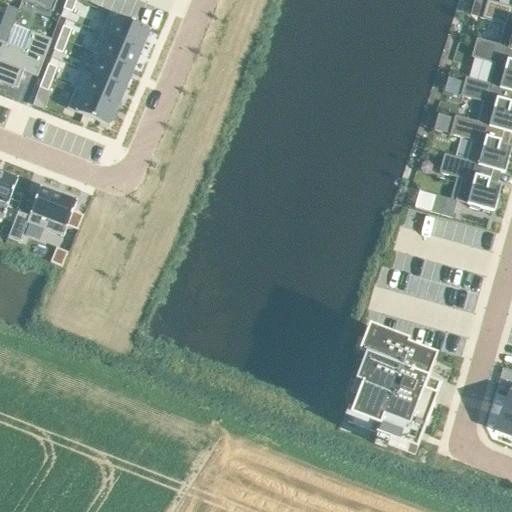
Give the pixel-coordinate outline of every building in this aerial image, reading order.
[(56,0),(22,0),(22,1),(52,13),(56,0)] [(74,0),(67,0),(63,9),(71,13),(76,1),(74,0)] [(487,1),(482,20),(504,26),(499,46),(511,49),(511,8),(509,7),(487,1)] [(109,15),(101,34),(141,51),(150,32),(109,15)] [(63,27),(58,39),(67,42),(71,30),(63,27)] [(5,44),(0,57),(0,85),(16,91),(24,73),(37,78),(51,41),(31,33),(24,51),(5,44)] [(101,34),(93,54),(99,57),(100,56),(133,70),(141,51),(101,34)] [(58,39),(54,51),(62,54),(67,42),(58,39)] [(476,40),(471,58),(494,64),(488,85),(511,91),(511,49),(499,46),(476,40)] [(99,57),(92,75),(125,89),(133,70),(100,56),(99,57)] [(48,65),(44,77),(52,80),(57,68),(48,65)] [(84,93),(84,94),(118,108),(125,89),(92,75),(84,93)] [(44,77),(39,89),(47,92),(52,80),(44,77)] [(465,78),(460,97),(483,103),(477,123),(503,130),(503,132),(511,134),(511,107),(510,107),(511,98),(511,91),(488,85),(465,78)] [(75,89),(67,109),(109,127),(118,108),(84,94),(84,93),(75,89)] [(455,117),(450,135),(472,141),(466,162),(493,169),(492,171),(504,174),(511,148),(499,145),(503,132),(503,130),(477,123),(455,117)] [(444,155),(439,174),(461,180),(455,202),(469,206),(469,208),(479,211),(480,209),(493,212),(498,196),(501,187),(488,184),(492,171),(493,169),(466,162),(444,155)] [(0,203),(7,206),(17,180),(0,173),(0,203)] [(18,213),(8,239),(19,243),(27,224),(63,238),(76,203),(40,189),(29,217),(18,213)] [(443,204),(440,216),(451,219),(455,208),(443,204)] [(359,391),(347,423),(376,434),(373,440),(414,456),(435,402),(431,401),(437,383),(428,380),(435,362),(406,350),(407,347),(367,332),(356,360),(363,363),(353,389),(359,391)] [(500,417),(495,431),(511,437),(511,386),(504,407),(502,406),(498,417),(500,417)]
